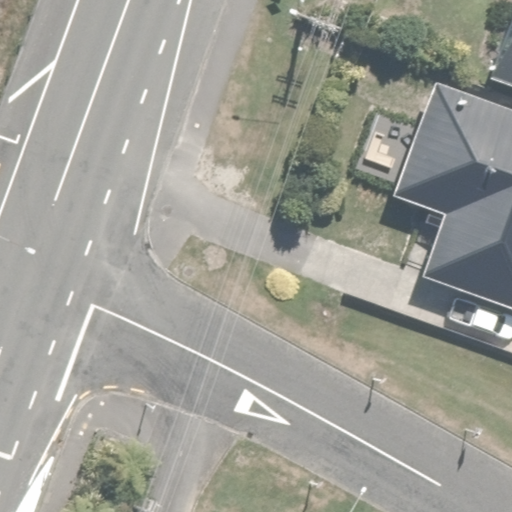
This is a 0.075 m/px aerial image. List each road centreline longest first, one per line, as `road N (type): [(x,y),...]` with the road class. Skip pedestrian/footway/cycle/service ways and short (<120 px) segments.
road 1 (residential): [(484,511),(203,348),(26,275)]
road 2 (primary): [(26,275),(127,0)]
